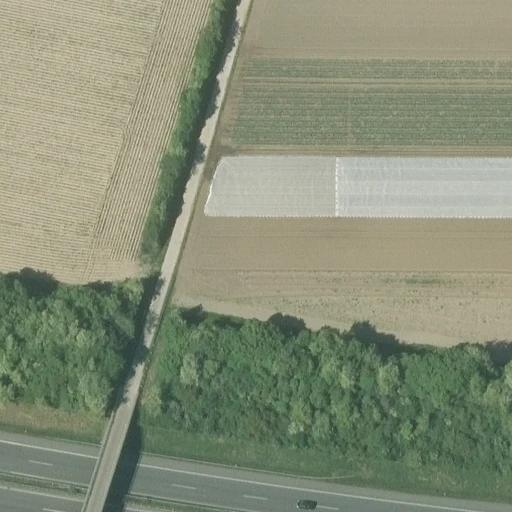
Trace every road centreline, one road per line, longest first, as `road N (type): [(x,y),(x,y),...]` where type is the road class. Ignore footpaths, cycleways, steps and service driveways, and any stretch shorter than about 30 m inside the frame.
road 1 (track): [(94,511),(244,0)]
road 2 (motorway): [(417,511),(0,450)]
